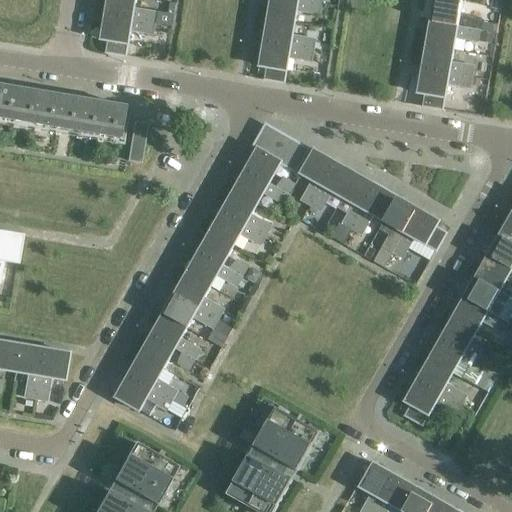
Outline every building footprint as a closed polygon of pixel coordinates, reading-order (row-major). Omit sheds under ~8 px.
[(135,8),(136,0),(108,0),(106,15),(155,24),(157,15),(145,10),(135,8)] [(320,13),(321,4),(298,0),(271,0),(268,18),(296,23),(298,12),(307,13),(320,13)] [(458,27),(462,3),(461,2),(461,0),(434,0),(430,23),(458,27)] [(129,45),(131,31),(141,33),(154,33),(155,24),(106,15),(101,40),(109,42),(107,53),(126,56),(128,45),(129,45)] [(480,31),(481,22),(469,17),(466,29),(480,31)] [(294,35),(296,23),(268,18),(264,42),(314,51),(315,41),(303,37),(294,35)] [(454,51),(456,36),(466,37),(466,40),(478,40),(480,31),(466,29),(458,27),(430,23),(426,46),(454,51)] [(287,72),(290,58),(299,60),(312,60),(314,51),(264,42),(260,67),(267,68),(265,80),(285,83),(286,72),(287,72)] [(452,62),(454,51),(426,46),(422,69),(472,78),(473,69),(461,64),(452,62)] [(445,99),(448,85),(457,87),(470,87),(472,78),(422,69),(418,94),(425,95),(423,107),(443,110),(445,98),(445,99)] [(14,119),(19,92),(18,92),(19,89),(0,85),(0,119),(13,122),(14,119)] [(35,123),(40,95),(39,95),(40,93),(19,89),(18,92),(19,92),(14,119),(13,122),(34,126),(35,123)] [(56,126),(61,99),(60,99),(61,96),(40,93),(39,95),(40,95),(35,123),(34,126),(55,129),(56,126)] [(77,130),(82,102),(81,102),(82,100),(61,96),(60,99),(61,99),(56,126),(55,129),(76,133),(77,130)] [(98,133),(103,106),(102,106),(103,103),(82,100),(81,102),(82,102),(77,130),(76,133),(97,136),(98,133)] [(120,140),(125,107),(103,103),(102,106),(103,106),(98,133),(97,136),(120,140)] [(144,131),(145,124),(135,122),(134,129),(144,131)] [(308,154),(297,148),(298,145),(287,139),(288,137),(273,130),(273,131),(269,136),(262,132),(253,148),(257,150),(258,149),(282,163),(281,164),(296,173),(308,154)] [(142,144),(143,137),(133,136),(131,142),(142,144)] [(270,184),(281,164),(282,163),(258,149),(257,150),(246,170),(270,184)] [(323,187),(336,162),(314,150),(301,174),(312,181),(307,190),(303,202),(311,206),(319,193),(323,187)] [(139,163),(140,156),(129,155),(128,161),(139,163)] [(343,198),(357,174),(336,162),(323,187),(319,193),(311,206),(319,211),(328,201),(333,192),(343,198)] [(277,188),(270,184),(246,170),(234,190),(258,204),(264,194),(273,199),(285,203),(290,195),(277,188)] [(363,210),(377,186),(357,174),(343,198),(354,204),(349,213),(345,225),(352,230),(360,217),(363,210)] [(294,187),(285,179),(277,188),(290,195),(294,187)] [(384,221),(397,197),(377,186),(363,210),(360,217),(352,230),(360,234),(369,225),(374,216),(384,221)] [(253,215),(258,204),(234,190),(222,211),(266,236),(271,228),(261,220),(253,215)] [(393,252),(418,209),(397,197),(384,221),(394,227),(389,236),(385,248),(393,252)] [(447,234),(437,228),(440,221),(418,209),(393,252),(401,257),(409,247),(414,239),(426,246),(427,245),(437,251),(447,234)] [(266,236),(222,211),(211,231),(235,245),(241,235),(250,240),(262,244),(266,236)] [(511,215),(500,236),(511,242),(511,215)] [(223,266),(235,245),(211,231),(199,252),(223,266)] [(17,264),(22,237),(22,236),(0,232),(0,278),(2,272),(4,262),(17,264)] [(511,242),(500,236),(488,256),(511,270),(511,269),(511,242)] [(230,270),(223,266),(199,252),(187,273),(211,287),(218,276),(226,281),(238,285),(243,277),(230,270)] [(511,269),(511,270),(488,256),(476,277),(500,290),(506,280),(511,283),(511,269)] [(248,269),(238,261),(230,270),(243,277),(248,269)] [(205,297),(211,287),(187,273),(175,294),(199,308),(206,312),(219,319),(224,311),(214,303),(205,297)] [(489,311),(500,290),(476,277),(465,297),(489,311)] [(206,312),(199,308),(175,294),(163,314),(188,328),(194,318),(203,323),(215,327),(219,319),(206,312)] [(496,315),(489,311),(465,297),(453,318),(477,332),(482,322),(492,327),(504,331),(508,323),(496,316),(496,315)] [(511,316),(511,314),(503,307),(496,315),(496,316),(508,323),(511,316)] [(182,339),(188,328),(163,314),(152,335),(176,349),(183,353),(196,360),(200,352),(191,344),(182,339)] [(470,342),(477,332),(453,318),(441,339),(465,353),(485,364),(489,356),(480,348),(470,342)] [(164,369),(176,349),(152,335),(140,355),(164,369)] [(485,364),(465,353),(441,339),(429,360),(453,373),(459,363),(468,368),(480,372),(485,364)] [(0,370),(16,373),(20,346),(0,342),(0,370)] [(35,400),(44,349),(20,346),(16,373),(27,375),(25,386),(26,398),(35,400)] [(64,381),(69,354),(44,349),(35,400),(44,401),(48,390),(50,379),(64,381)] [(191,368),(196,360),(183,353),(179,364),(191,368)] [(158,380),(164,369),(140,355),(128,376),(172,401),(177,393),(167,385),(158,380)] [(447,383),(453,373),(429,360),(418,380),(449,398),(461,405),(466,397),(456,389),(447,383)] [(172,401),(128,376),(116,398),(140,412),(147,400),(156,405),(168,409),(172,401)] [(461,405),(449,398),(418,380),(405,402),(412,406),(406,416),(423,425),(435,404),(445,409),(457,413),(461,405)] [(277,459),(298,420),(277,408),(255,447),(277,459)] [(298,471),(320,433),(298,420),(277,459),(298,471)] [(135,494),(157,455),(135,443),(113,482),(135,494)] [(179,468),(157,455),(135,494),(157,506),(179,468)] [(249,507),(271,469),(249,456),(227,495),(249,507)] [(374,511),(382,500),(395,475),(375,464),(361,488),(371,494),(366,503),(363,511),(374,511)] [(257,511),(275,511),(292,481),(293,481),(271,469),(249,507),(257,511)] [(402,511),(416,487),(395,475),(382,500),(374,511),(387,511),(392,506),(402,511)] [(429,511),(437,499),(416,487),(402,511),(403,511),(429,511)] [(124,511),(130,503),(108,491),(95,511),(124,511)] [(457,511),(458,511),(437,499),(429,511),(457,511)] [(144,511),(130,503),(124,511),(144,511)]
